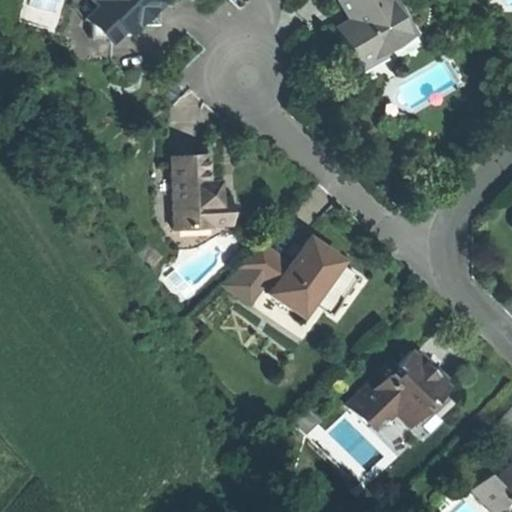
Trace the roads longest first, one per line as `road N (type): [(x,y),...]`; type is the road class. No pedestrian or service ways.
road 1 (residential): [(446,254),(403,238),(266,122),(243,80)]
road 2 (residential): [(446,254),(465,201),(511,153)]
